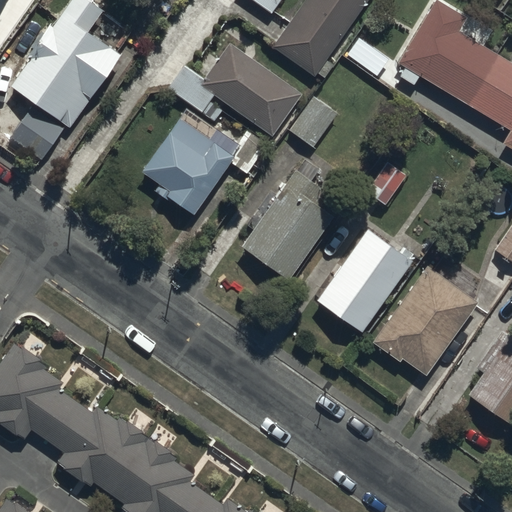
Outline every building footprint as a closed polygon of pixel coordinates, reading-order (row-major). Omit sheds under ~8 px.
[(13,87),(73,129),(121,61),(88,38),(106,13),(88,0),(75,0),(62,19),(13,87)] [(374,0),(305,0),(272,47),(318,80),(374,0)] [(511,66),(458,36),(467,21),(436,3),(427,19),(400,66),(511,129),(511,133),(504,148),(511,153),(511,66)] [(232,46),(207,81),(183,64),(166,88),(204,114),(215,98),(274,139),(304,97),(232,46)] [(316,96),(290,134),(314,151),(340,113),(316,96)] [(29,107),(9,135),(45,160),(65,132),(29,107)] [(236,163),(180,124),(141,179),(197,219),(236,163)] [(364,193),(386,209),(410,174),(388,159),(364,193)] [(239,249),(287,283),(334,217),(317,205),(325,193),(294,171),(285,183),(239,249)] [(511,217),(490,248),(511,263),(511,217)] [(319,301),(366,334),(417,263),(369,230),(319,301)] [(375,338),(427,376),(479,302),(426,265),(375,338)] [(256,511),(9,337),(0,350),(0,417),(130,511),(256,511)] [(511,429),(511,348),(474,402),(511,429)] [(0,499),(0,511),(28,511),(3,494),(0,499)]
